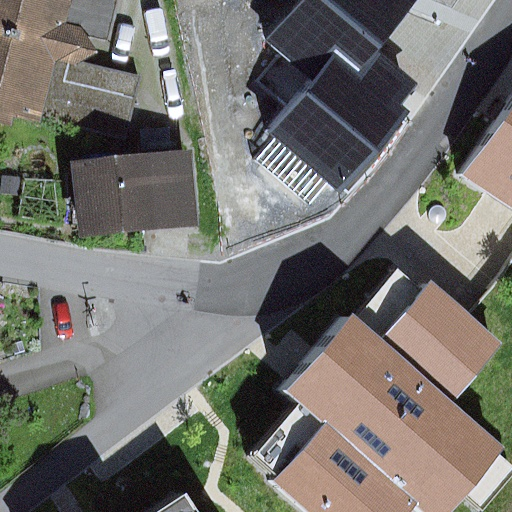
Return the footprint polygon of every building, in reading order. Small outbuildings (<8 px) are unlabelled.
[(72,4),(53,0),(0,0),(0,112),(46,123),(72,4)] [(309,117),(352,73),(381,42),(335,0),(322,0),(257,68),(309,117)] [(142,80),(76,66),(65,118),(131,132),(142,80)] [(309,117),(246,185),(300,235),(406,123),(352,73),(309,117)] [(195,157),(81,168),(87,230),(201,219),(195,157)] [(473,312),(398,254),(274,388),(318,430),(274,489),(241,511),(482,511),(511,478),(511,468),(471,437),(511,382),(511,315),(498,285),(473,312)]
